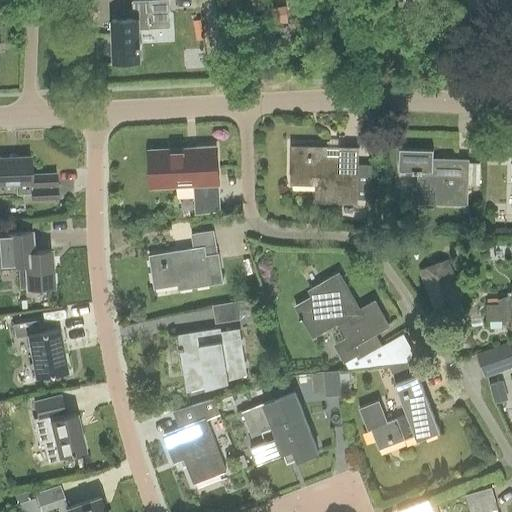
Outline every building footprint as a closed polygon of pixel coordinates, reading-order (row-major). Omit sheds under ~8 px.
[(148,9),(170,9),(169,0),(133,0),(134,15),(112,16),(113,56),(140,55),(139,21),(148,20),(148,9)] [(242,0),(227,0),(229,9),(244,7),(242,0)] [(274,8),(276,24),(288,23),(286,6),(274,8)] [(360,42),(358,47),(374,51),(377,37),(362,33),(360,42)] [(361,145),(360,144),(292,143),(292,144),(294,144),(293,181),(294,181),(294,177),(318,177),(318,198),(358,199),(358,195),(372,195),(373,160),(359,160),(359,145),(361,145)] [(413,188),(413,198),(470,200),(472,155),(435,153),(435,144),(401,143),(400,166),(416,167),(415,188),(413,188)] [(154,185),(196,182),(196,195),(221,194),(220,180),(218,180),(216,144),(163,147),(164,157),(152,158),(154,185)] [(31,153),(0,154),(0,182),(16,181),(17,194),(32,194),(32,197),(58,196),(56,170),(32,171),(31,153)] [(194,243),(150,250),(155,284),(179,280),(180,287),(222,281),(215,225),(192,229),(194,243)] [(51,250),(34,251),(33,238),(32,231),(0,233),(0,267),(19,266),(19,275),(20,288),(54,285),(51,250)] [(448,255),(422,265),(438,304),(463,294),(448,255)] [(326,278),(329,284),(296,302),(313,334),(339,319),(348,334),(336,341),(346,358),(358,351),(360,355),(383,342),(377,330),(391,322),(377,297),(362,306),(341,268),(326,278)] [(501,300),(489,300),(489,318),(511,317),(511,291),(508,292),(501,298),(501,300)] [(263,297),(239,301),(241,315),(265,311),(263,297)] [(241,319),(238,301),(213,305),(216,323),(241,319)] [(38,374),(67,369),(59,327),(40,330),(38,318),(14,322),(16,336),(31,333),(38,374)] [(221,324),(179,331),(181,344),(179,345),(179,349),(181,348),(188,389),(248,372),(240,325),(222,328),(221,324)] [(459,339),(458,340),(459,341),(459,342),(459,343),(459,344),(460,344),(460,345),(461,345),(461,346),(462,346),(463,347),(464,347),(465,347),(466,347),(467,347),(468,347),(469,347),(469,346),(470,346),(471,345),(472,344),(472,343),(473,342),(473,341),(473,340),(473,339),(473,338),(472,337),(472,336),(471,335),(470,334),(469,334),(469,333),(468,333),(467,333),(466,333),(465,333),(464,333),(463,333),(462,334),(461,334),(461,335),(460,335),(460,336),(459,337),(459,338),(459,339)] [(511,342),(511,341),(477,353),(485,377),(511,368),(511,342)] [(342,370),(344,396),(352,395),(351,369),(342,370)] [(344,396),(342,370),(325,371),(327,397),(344,396)] [(368,431),(374,429),(381,446),(418,432),(419,436),(441,427),(420,372),(398,380),(410,411),(388,420),(380,400),(360,408),(368,431)] [(500,381),(490,384),(495,403),(505,400),(500,381)] [(259,461),(286,450),(294,447),(298,459),(321,450),(298,389),(245,409),(258,442),(252,444),(259,461)] [(227,468),(208,418),(221,414),(215,398),(175,411),(180,426),(165,432),(170,447),(181,443),(196,481),(203,478),(204,480),(211,477),(211,475),(227,468)] [(36,406),(39,419),(35,420),(40,445),(46,443),(50,463),(63,460),(62,455),(87,449),(78,411),(63,415),(60,400),(36,406)] [(42,504),(64,497),(60,484),(37,492),(42,504)] [(497,511),(490,488),(466,496),(471,511),(497,511)] [(27,491),(16,495),(18,503),(29,499),(27,491)] [(107,511),(101,495),(68,507),(69,511),(107,511)] [(441,511),(437,497),(404,508),(405,511),(441,511)]
